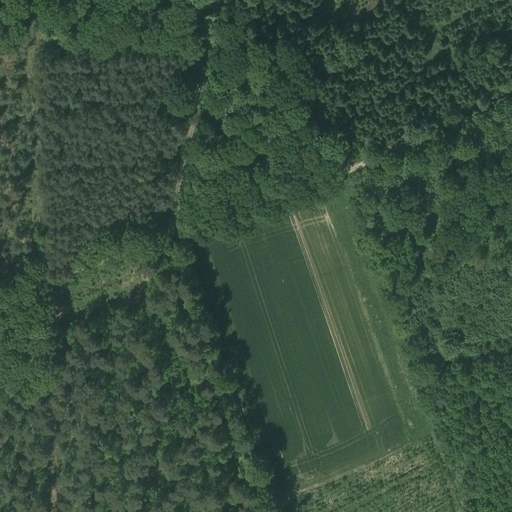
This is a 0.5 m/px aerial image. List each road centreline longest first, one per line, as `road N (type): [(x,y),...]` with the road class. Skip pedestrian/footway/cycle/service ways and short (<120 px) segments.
road 1 (track): [(0,306),(511,101)]
road 2 (track): [(215,0),(169,239)]
